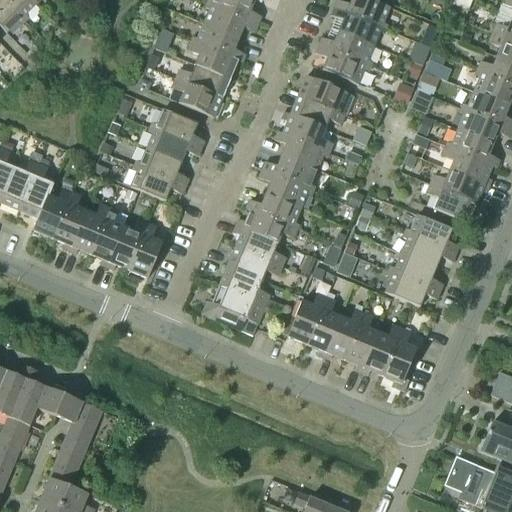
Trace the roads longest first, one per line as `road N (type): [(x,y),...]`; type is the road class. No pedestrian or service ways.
road 1 (residential): [(161,330),(215,201),(252,141),(274,82),(271,58),(297,0)]
road 2 (residential): [(161,330),(402,430),(420,429)]
road 3 (residential): [(420,429),(511,226)]
road 4 (residential): [(0,262),(161,330)]
